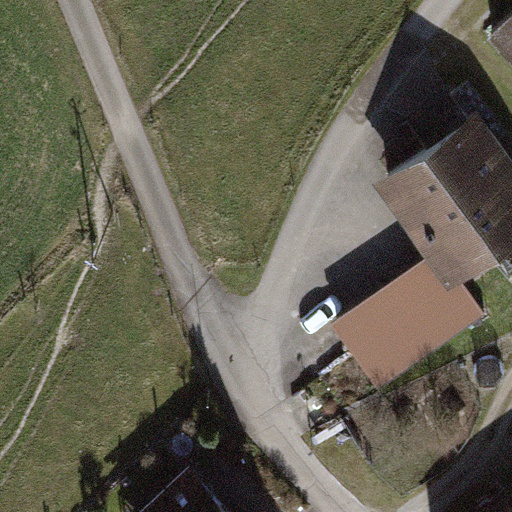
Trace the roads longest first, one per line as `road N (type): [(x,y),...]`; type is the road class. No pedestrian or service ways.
road 1 (residential): [(343,511),(284,448),(95,0)]
road 2 (track): [(234,329),(423,37),(457,0)]
